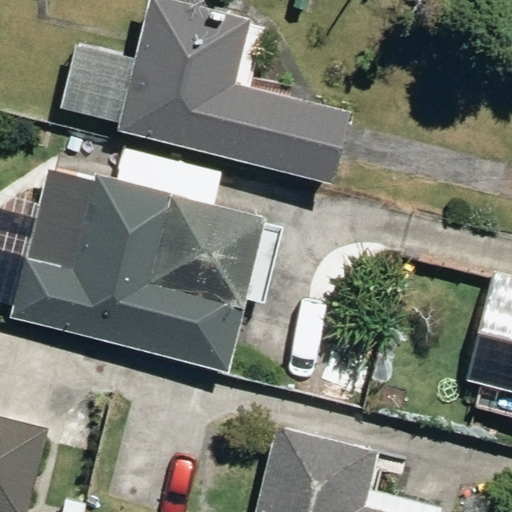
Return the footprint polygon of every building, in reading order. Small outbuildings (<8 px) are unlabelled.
[(160,0),(128,138),(343,189),(360,117),(244,89),(259,24),(161,0),(160,0)] [(238,377),(277,222),(103,179),(79,275),(28,263),(14,321),(238,377)] [(511,347),(503,386),(511,387),(511,347)] [(0,511),(3,511),(17,511),(39,422),(0,412),(0,511)] [(429,511),(433,497),(357,480),(366,443),(269,419),(246,511),(429,511)]
